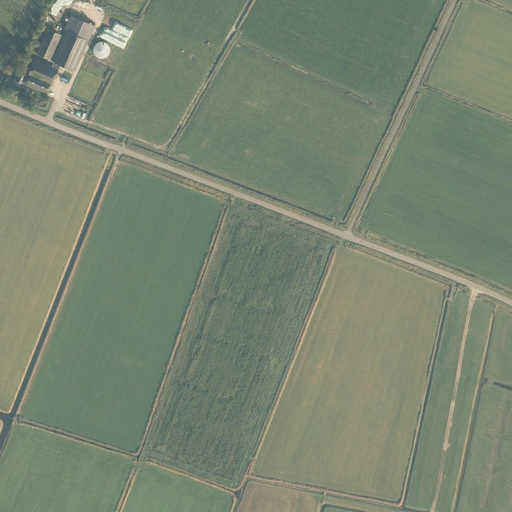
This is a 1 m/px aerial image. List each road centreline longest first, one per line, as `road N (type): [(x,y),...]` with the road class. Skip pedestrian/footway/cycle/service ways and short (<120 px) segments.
road 1 (tertiary): [(511,306),(0,101)]
road 2 (track): [(347,236),(455,0)]
road 3 (unknown): [(120,150),(64,298)]
